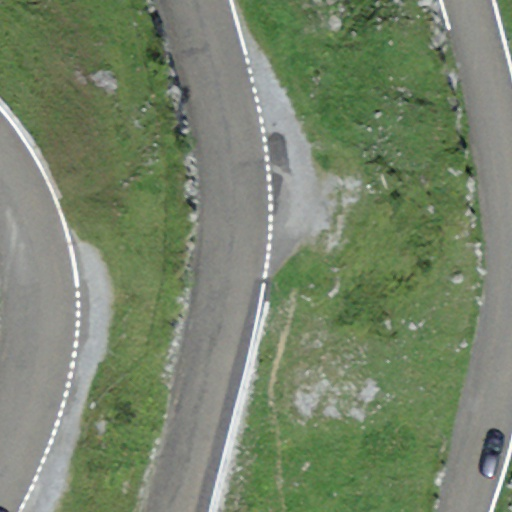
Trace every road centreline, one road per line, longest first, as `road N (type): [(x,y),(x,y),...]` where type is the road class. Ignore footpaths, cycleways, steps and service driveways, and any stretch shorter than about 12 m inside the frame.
road 1 (primary): [(191,0),(227,134),(233,230),(170,511)]
road 2 (primary): [(0,474),(43,326),(30,236),(0,171)]
road 3 (primary): [(465,511),(498,386),(511,284)]
road 4 (primary): [(511,211),(464,0)]
